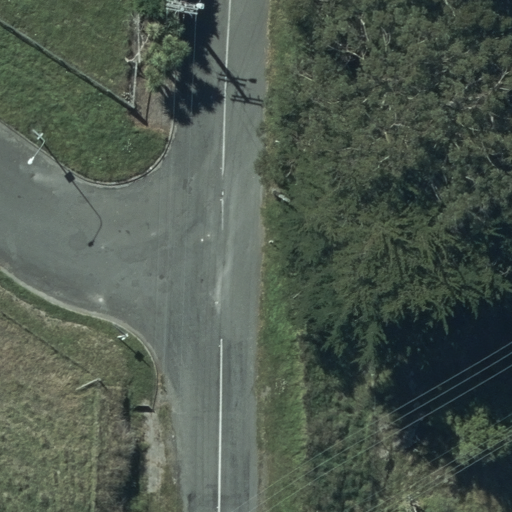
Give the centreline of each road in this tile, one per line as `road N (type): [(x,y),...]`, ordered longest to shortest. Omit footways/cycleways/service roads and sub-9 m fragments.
road 1 (unclassified): [(232,0),(222,262)]
road 2 (unclassified): [(222,262),(219,511)]
road 3 (residential): [(222,262),(86,251),(0,197)]
